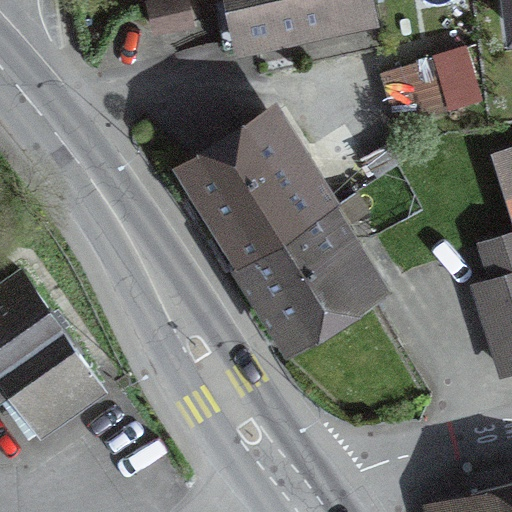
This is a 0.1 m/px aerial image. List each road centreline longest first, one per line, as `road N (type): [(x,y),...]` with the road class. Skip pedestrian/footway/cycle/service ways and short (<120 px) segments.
road 1 (secondary): [(62,135),(252,439),(307,494)]
road 2 (residential): [(307,494),(511,430)]
road 3 (residential): [(62,135),(43,0)]
